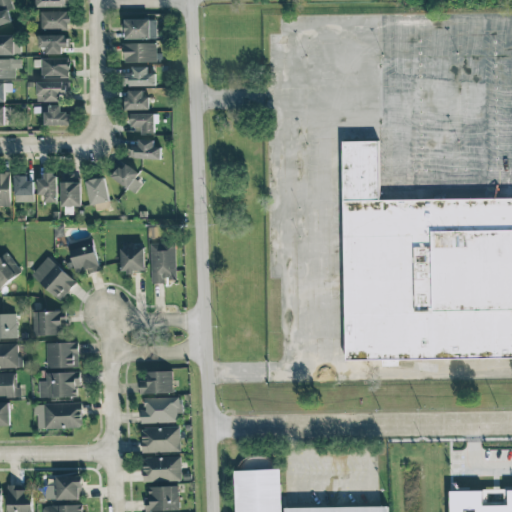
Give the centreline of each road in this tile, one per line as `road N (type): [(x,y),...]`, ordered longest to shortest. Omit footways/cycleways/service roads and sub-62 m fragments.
road 1 (residential): [(193,0),(214,511)]
road 2 (residential): [(212,426),(511,423)]
road 3 (residential): [(114,511),(109,317)]
road 4 (residential): [(102,0),(104,128),(92,141)]
